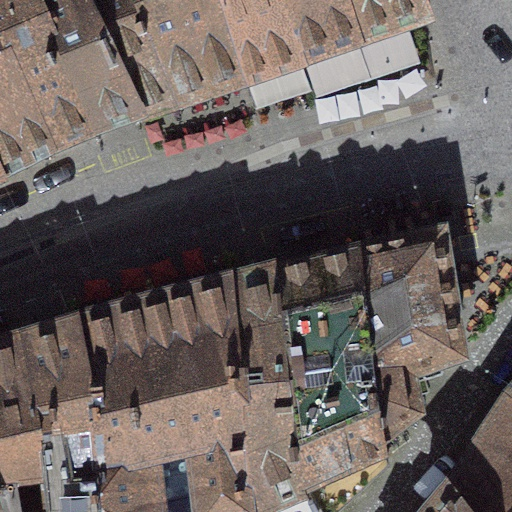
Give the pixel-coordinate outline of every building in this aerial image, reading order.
[(0,0),(0,42),(51,142),(73,133),(94,123),(39,4),(36,5),(33,0),(0,0)] [(115,115),(137,108),(107,41),(85,0),(33,0),(36,5),(39,4),(94,123),(115,115)] [(85,0),(107,41),(137,108),(138,107),(139,109),(155,103),(171,97),(131,0),(85,0)] [(206,85),(240,73),(217,0),(131,0),(171,97),(206,85)] [(270,63),(299,53),(280,0),(217,0),(240,73),(270,63)] [(328,44),(357,34),(345,0),(280,0),(299,53),(328,44)] [(345,0),(357,34),(391,22),(425,11),(421,0),(345,0)] [(0,167),(25,155),(51,142),(0,42),(0,167)] [(441,257),(438,237),(399,245),(360,253),(377,436),(380,434),(413,410),(405,370),(429,361),(433,360),(456,352),(441,257)] [(331,511),(361,485),(387,462),(381,439),(380,434),(377,436),(360,253),(319,264),(278,275),(302,479),(318,511),(331,511)] [(318,511),(302,479),(278,275),(255,281),(232,287),(240,442),(238,442),(245,511),(248,511),(318,511)] [(232,287),(156,307),(80,328),(100,511),(243,511),(245,511),(238,442),(240,442),(232,287)] [(52,337),(23,345),(47,511),(100,511),(80,328),(52,337)] [(47,511),(23,345),(0,352),(0,511),(47,511)] [(511,511),(511,403),(498,423),(482,446),(453,490),(469,511),(511,511)] [(440,511),(469,511),(453,490),(452,493),(454,496),(440,511)]
